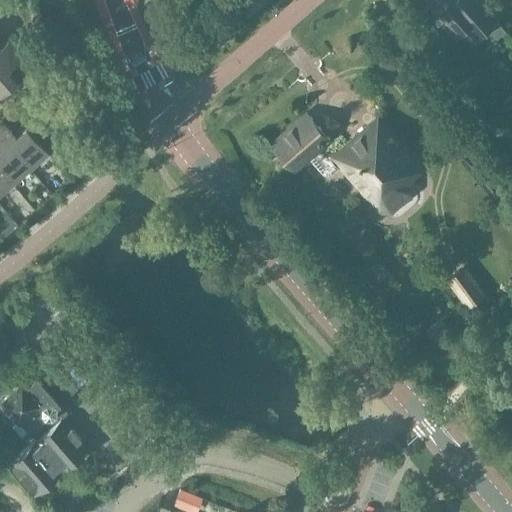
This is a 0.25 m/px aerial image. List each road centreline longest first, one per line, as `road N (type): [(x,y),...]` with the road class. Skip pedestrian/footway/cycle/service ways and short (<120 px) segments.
road 1 (unclassified): [(401,394),(169,125)]
road 2 (residential): [(150,477),(200,454),(344,500)]
road 3 (residential): [(315,0),(169,125)]
road 4 (unclassified): [(503,511),(401,394)]
road 5 (unclassified): [(169,125),(107,0)]
road 6 (residential): [(344,500),(401,394)]
